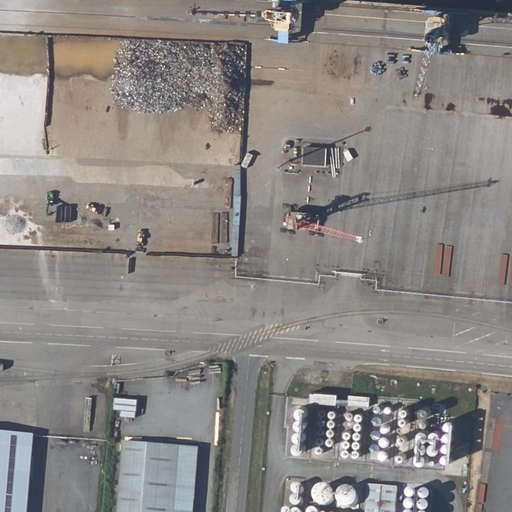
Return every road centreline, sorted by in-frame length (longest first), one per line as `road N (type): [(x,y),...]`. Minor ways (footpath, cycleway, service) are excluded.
road 1 (residential): [(511,366),(0,331)]
road 2 (unknown): [(76,335),(60,511)]
